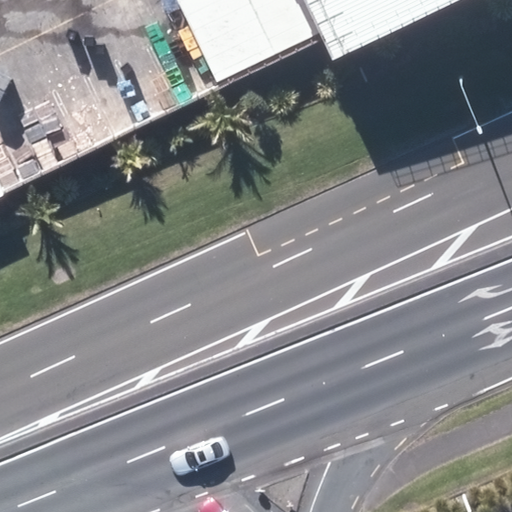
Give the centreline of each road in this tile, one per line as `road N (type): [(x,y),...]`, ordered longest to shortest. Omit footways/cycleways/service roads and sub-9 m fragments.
road 1 (secondary): [(0,377),(511,139)]
road 2 (secondary): [(181,439),(0,511)]
road 3 (secondary): [(354,366),(181,439)]
road 4 (secondary): [(511,300),(354,366)]
road 5 (unclassified): [(354,366),(323,511)]
